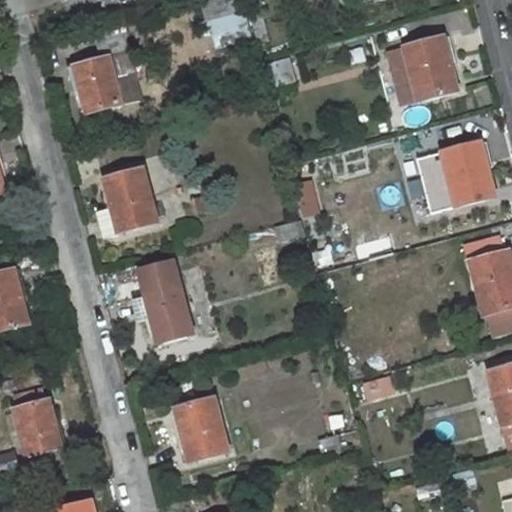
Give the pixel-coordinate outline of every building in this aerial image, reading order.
[(244,0),(202,0),(215,48),(254,38),(244,0)] [(265,39),(261,20),(251,23),(256,41),(265,39)] [(455,93),(441,39),(387,53),(400,107),(455,93)] [(290,57),(273,62),(279,86),(297,81),(290,57)] [(117,106),(105,60),(71,69),(83,115),(117,106)] [(492,199),(477,144),(439,154),(453,209),(492,199)] [(140,172),(101,183),(108,209),(115,235),(154,224),(140,172)] [(303,218),(322,214),(318,197),(300,201),(303,218)] [(100,239),(115,235),(108,209),(93,214),(100,239)] [(277,248),(307,243),(303,221),(273,226),(277,248)] [(511,274),(507,254),(467,264),(481,318),(485,317),(491,339),(511,332),(511,274)] [(170,264),(136,274),(143,299),(149,321),(155,346),(190,336),(170,264)] [(14,270),(0,274),(0,331),(29,324),(14,270)] [(136,324),(149,321),(143,299),(130,302),(136,324)] [(511,367),(486,375),(501,429),(511,425),(511,367)] [(226,455),(211,401),(173,411),(187,465),(226,455)] [(15,411),(28,458),(61,449),(49,403),(15,411)] [(449,474),(449,485),(476,484),(476,472),(449,474)] [(94,511),(92,501),(53,511),(94,511)]
